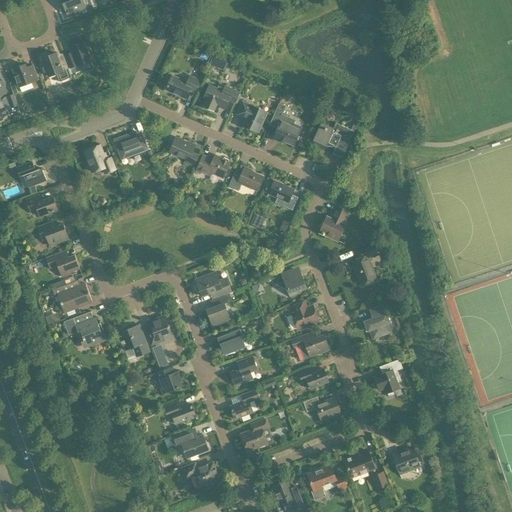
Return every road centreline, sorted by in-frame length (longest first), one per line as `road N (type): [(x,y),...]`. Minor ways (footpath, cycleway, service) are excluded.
road 1 (residential): [(240,477),(364,429),(345,374),(349,353),(304,230),(324,183),(133,95)]
road 2 (residential): [(47,129),(106,292),(170,273),(176,278),(240,477)]
road 3 (primary): [(49,511),(0,379)]
road 4 (residential): [(0,6),(14,49),(22,49),(53,38),(46,0)]
